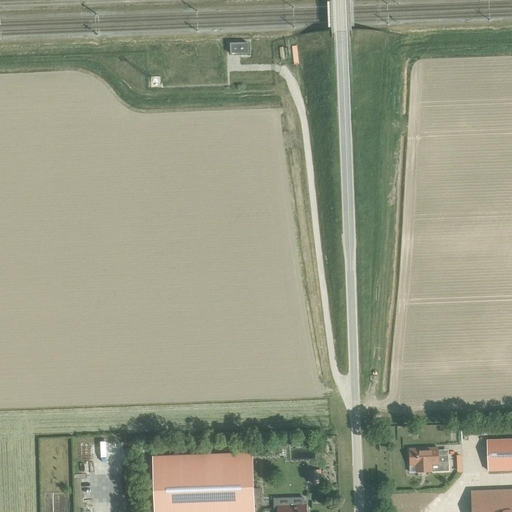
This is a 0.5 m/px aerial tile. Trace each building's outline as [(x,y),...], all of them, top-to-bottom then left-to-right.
[(249,54),(248,43),(230,43),(230,55),(249,54)] [(511,470),(511,439),(487,440),(488,471),(511,470)] [(410,466),(410,472),(416,472),(422,472),(422,471),(425,471),(425,472),(431,472),(432,472),(432,465),(438,465),(438,463),(446,463),(446,456),(438,456),(438,448),(409,449),(410,466)] [(254,511),(252,453),(153,457),(154,511),(254,511)] [(472,511),(511,511),(511,489),(471,491),(472,511)]
